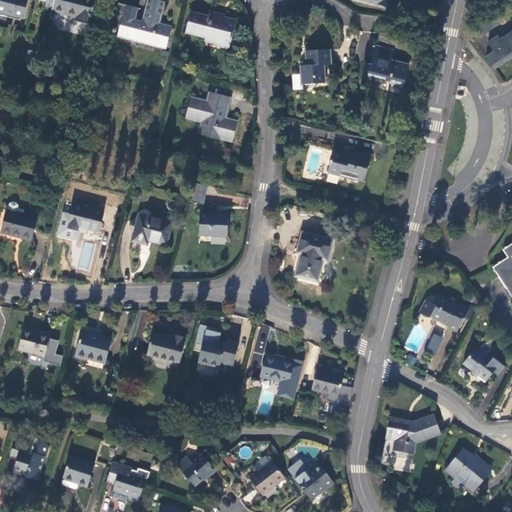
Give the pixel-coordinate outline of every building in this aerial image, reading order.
[(0,0),(0,22),(6,24),(8,14),(24,18),(28,0),(0,0)] [(90,24),(96,0),(47,0),(47,1),(46,8),(53,10),(77,16),(76,21),(90,24)] [(118,2),(115,14),(122,16),(118,31),(122,33),(121,37),(162,48),(163,43),(168,44),(172,26),(160,23),(156,22),(161,18),(165,4),(150,0),(146,0),(142,18),(139,20),(137,19),(135,17),(137,7),(118,2)] [(186,32),(206,37),(207,33),(216,36),(214,44),(229,48),(237,19),(223,16),(223,13),(210,10),(208,16),(191,11),(186,32)] [(511,30),(501,38),(498,35),(489,41),(494,50),(486,56),(495,68),(511,57),(511,30)] [(207,33),(206,37),(205,42),(214,44),(216,36),(207,33)] [(394,50),(376,45),(371,63),(366,62),(363,73),(390,81),(389,85),(404,90),(409,64),(392,60),(394,50)] [(331,48),(306,50),(307,65),(301,65),(301,73),(292,74),(294,90),(303,89),(303,84),(326,83),(324,63),(332,63),(331,48)] [(201,122),(200,128),(212,130),(210,137),(221,140),(222,138),(233,142),(238,121),(227,118),(223,116),(228,96),(210,91),(207,100),(192,96),(186,117),(201,122)] [(232,97),(228,96),(223,116),(227,118),(232,97)] [(212,130),(200,128),(198,134),(210,137),(212,130)] [(329,172),(365,180),(371,156),(353,150),(351,155),(334,150),(329,172)] [(245,152),(243,160),(251,163),(253,154),(245,152)] [(203,184),(195,182),(191,201),(198,203),(203,184)] [(104,212),(74,204),(68,227),(79,230),(80,227),(99,232),(104,212)] [(8,210),(24,214),(23,211),(17,210),(18,207),(17,206),(13,205),(10,205),(8,207),(7,210),(8,210)] [(37,217),(24,214),(8,210),(3,233),(31,241),(37,217)] [(229,214),(201,213),(200,236),(228,237),(229,214)] [(173,222),(140,214),(133,241),(148,245),(149,240),(167,245),(173,222)] [(323,259),(327,260),(332,240),(303,233),(298,252),(302,253),(297,275),(317,281),(323,259)] [(82,240),(77,269),(90,271),(95,243),(82,240)] [(494,267),(511,293),(511,243),(504,249),(509,257),(494,267)] [(457,331),(469,308),(459,303),(458,305),(456,304),(458,299),(450,294),(448,298),(438,293),(436,296),(432,294),(430,294),(426,297),(424,300),(419,311),(422,313),(423,316),(425,318),(428,316),(430,317),(431,316),(449,325),(448,326),(457,331)] [(203,345),(201,351),(199,361),(220,367),(221,362),(234,366),(240,342),(227,338),(226,343),(219,341),(220,337),(216,336),(218,332),(200,327),(195,343),(203,345)] [(51,334),(24,328),(19,349),(45,355),(44,360),(61,365),(63,355),(56,353),(60,340),(50,338),(51,334)] [(111,338),(83,331),(77,355),(105,362),(111,338)] [(173,338),(153,332),(148,353),(180,362),(185,341),(185,340),(186,336),(174,334),(173,338)] [(425,350),(435,354),(442,337),(433,333),(425,350)] [(486,381),(494,372),(500,364),(477,346),(463,363),(486,381)] [(414,365),(417,357),(408,354),(406,362),(414,365)] [(294,362),(267,355),(262,376),(289,383),(294,362)] [(500,364),(494,372),(498,375),(504,367),(500,364)] [(342,386),(344,375),(318,369),(313,390),(329,394),(327,401),(350,407),(353,388),(342,386)] [(386,436),(396,438),(393,449),(414,453),(417,442),(441,433),(434,414),(414,422),(390,418),(386,436)] [(23,444),(15,441),(10,456),(19,457),(15,471),(28,475),(27,477),(38,480),(45,457),(47,458),(49,451),(49,448),(49,446),(36,435),(31,452),(21,450),(23,444)] [(447,469),(456,477),(459,473),(466,480),(463,484),(473,492),(491,470),(475,458),(464,448),(447,469)] [(216,470),(202,453),(182,470),(195,485),(208,474),(209,476),(216,470)] [(381,465),(383,455),(376,454),(374,463),(381,465)] [(477,454),(475,458),(491,470),(493,467),(477,454)] [(64,476),(79,481),(78,483),(87,486),(94,464),(70,456),(64,476)] [(300,459),(297,461),(308,475),(311,472),(300,459)] [(262,494),(285,477),(272,460),(249,476),(262,494)] [(333,481),(321,465),(311,472),(308,475),(297,461),(288,468),(311,499),(327,488),(326,487),(333,481)] [(113,462),(107,481),(115,483),(113,490),(115,491),(113,496),(127,501),(128,499),(138,502),(144,481),(149,477),(151,472),(139,468),(138,472),(137,476),(131,475),(132,470),(133,468),(113,462)] [(459,473),(456,477),(463,484),(466,480),(459,473)] [(61,483),(63,485),(75,489),(77,488),(78,483),(79,481),(64,476),(61,483)] [(335,484),(333,481),(326,487),(327,488),(328,489),(335,484)]
